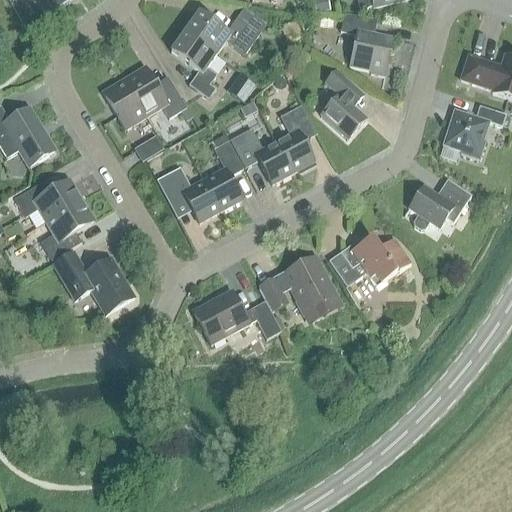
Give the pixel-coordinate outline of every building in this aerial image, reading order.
[(43,0),(52,13),(72,0),(43,0)] [(326,0),(315,0),(312,1),(314,16),(329,13),(326,0)] [(355,0),(359,13),(407,2),(406,0),(355,0)] [(198,16),(184,36),(215,58),(224,45),(243,58),(258,38),(235,22),(225,35),(198,16)] [(384,80),(392,41),(373,37),(375,23),(343,20),(339,35),(355,39),(348,70),(370,74),(369,77),(384,80)] [(206,71),(215,58),(184,36),(170,55),(197,75),(187,88),(207,102),(215,92),(209,88),(216,78),(206,71)] [(467,59),(459,83),(492,94),(491,96),(511,103),(511,61),(503,58),(500,70),(467,59)] [(144,71),(123,84),(145,120),(161,111),(168,122),(185,112),(169,86),(157,93),(144,71)] [(363,100),(352,90),(335,74),(323,86),(337,99),(319,119),(346,143),(365,122),(353,111),(363,100)] [(243,75),(231,94),(249,104),(260,86),(243,75)] [(145,120),(123,84),(102,97),(124,133),(145,120)] [(288,138),(274,145),(292,177),(295,175),(299,177),(315,169),(302,145),(316,138),(300,108),(278,120),(288,138)] [(500,130),(504,118),(478,109),(474,121),(453,114),(442,149),(460,154),(459,157),(478,163),(484,144),(481,144),(487,126),(500,130)] [(2,127),(0,123),(0,153),(5,162),(17,155),(27,171),(55,155),(28,111),(2,127)] [(292,177),(274,145),(261,152),(250,132),(228,144),(243,172),(257,164),(270,188),(292,177)] [(154,138),(131,153),(139,166),(162,152),(154,138)] [(223,172),(202,183),(219,215),(240,204),(228,181),(242,173),(227,144),(212,152),(223,172)] [(198,227),(219,215),(202,183),(189,190),(179,170),(155,183),(170,212),(186,204),(198,227)] [(422,189),(407,212),(417,218),(412,226),(413,230),(419,234),(423,233),(428,226),(438,232),(444,222),(451,227),(470,199),(446,183),(436,199),(422,189)] [(37,213),(45,225),(80,205),(67,184),(49,195),(43,184),(13,203),(24,221),(37,213)] [(80,205),(45,225),(53,238),(39,246),(50,264),(80,246),(74,236),(92,225),(80,205)] [(363,246),(360,242),(327,264),(345,291),(365,277),(375,291),(409,267),(392,242),(378,252),(370,241),(363,246)] [(104,319),(133,301),(110,262),(85,277),(73,256),(52,269),(73,304),(89,295),(104,319)] [(306,321),(336,305),(313,261),(260,290),(272,312),(284,306),(279,296),(290,290),(297,304),(295,306),(302,319),(305,318),(306,321)] [(280,335),(270,317),(264,305),(242,316),(230,294),(191,315),(209,349),(255,324),(265,343),(280,335)]
